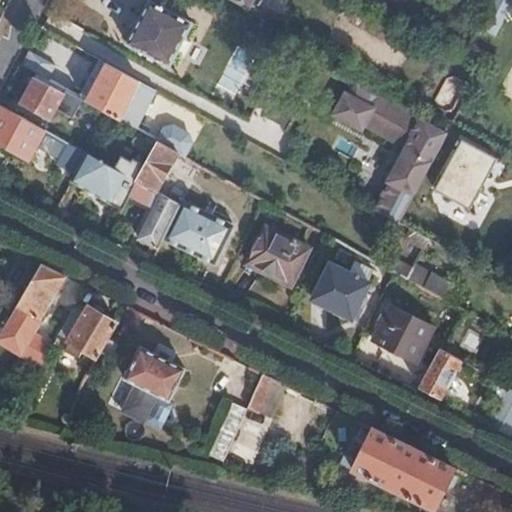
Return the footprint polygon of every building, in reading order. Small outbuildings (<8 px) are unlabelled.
[(234,0),(250,8),(251,7),(258,10),(263,0),(285,0),(290,3),(303,4),(312,0),(234,0)] [(511,0),(491,0),(477,27),(492,36),(511,0)] [(193,26),(152,2),(128,45),(170,68),(193,26)] [(143,86),(102,63),(99,68),(104,71),(88,99),(83,97),(81,101),(122,124),(143,86)] [(70,95),(41,79),(26,107),(55,123),(70,95)] [(365,133),(367,129),(408,151),(390,182),(392,183),(375,213),(400,227),(442,151),(450,137),(407,113),(383,100),(376,113),(348,98),(337,118),(365,133)] [(26,107),(20,119),(46,133),(49,135),(55,123),(26,107)] [(20,119),(2,110),(0,114),(0,145),(30,162),(46,133),(20,119)] [(178,155),(188,161),(194,147),(191,141),(175,131),(166,133),(159,145),(178,155)] [(178,155),(159,145),(138,182),(141,183),(158,193),(178,155)] [(60,166),(78,176),(90,157),(71,147),(60,166)] [(141,183),(138,182),(101,161),(90,156),(90,157),(78,176),(74,184),(115,206),(116,203),(127,209),(133,198),(141,183)] [(154,260),(160,250),(164,241),(182,206),(158,193),(141,183),(133,198),(156,211),(141,241),(153,247),(148,257),(154,260)] [(182,206),(164,241),(212,265),(231,228),(183,204),(182,206)] [(310,252),(267,231),(249,266),(292,287),(310,252)] [(407,242),(425,252),(429,243),(412,233),(407,242)] [(389,272),(394,275),(408,282),(414,272),(394,262),(389,272)] [(369,287),(331,267),(313,302),(351,321),(369,287)] [(43,323),(67,279),(44,268),(41,273),(15,317),(12,322),(27,331),(35,319),(43,323)] [(433,277),(425,292),(440,300),(456,308),(464,293),(433,277)] [(70,344),(98,360),(101,356),(108,343),(118,326),(91,310),(88,315),(78,308),(64,334),(73,340),(70,344)] [(433,328),(391,308),(374,343),(416,363),(433,328)] [(459,346),(476,354),(484,337),(467,329),(459,346)] [(108,343),(101,356),(109,361),(117,348),(108,343)] [(187,371),(142,350),(126,381),(139,387),(126,413),(147,423),(160,398),(171,404),(187,371)] [(442,351),(421,388),(443,400),(464,363),(442,351)] [(271,422),(287,387),(264,375),(248,410),(271,422)] [(489,417),(483,428),(499,436),(511,412),(511,389),(494,419),(489,417)] [(222,428),(236,436),(248,410),(234,404),(222,428)] [(435,511),(456,470),(393,439),(376,431),(354,473),(435,511)]
